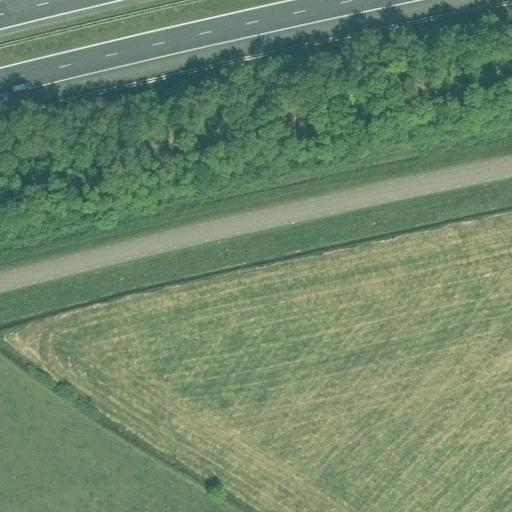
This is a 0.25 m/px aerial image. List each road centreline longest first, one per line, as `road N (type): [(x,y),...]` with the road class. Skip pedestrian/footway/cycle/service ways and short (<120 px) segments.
road 1 (unclassified): [(0,283),(511,166)]
road 2 (motorway): [(0,84),(366,0)]
